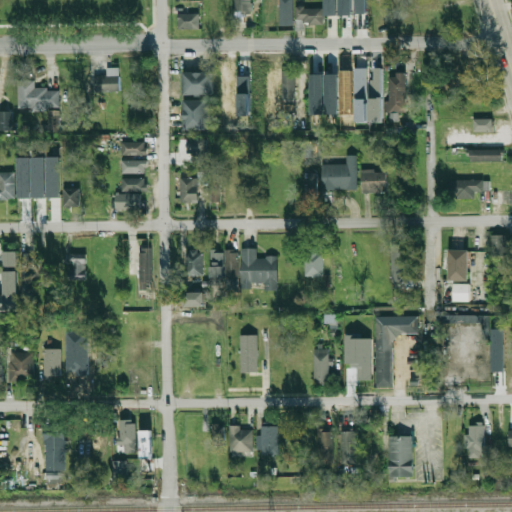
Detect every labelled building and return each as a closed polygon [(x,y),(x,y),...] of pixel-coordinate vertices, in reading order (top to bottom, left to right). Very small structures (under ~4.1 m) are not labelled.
[(237,0),(237,10),(251,10),(251,0),(237,0)] [(279,0),(279,25),(293,25),(293,0),(279,0)] [(324,0),(325,15),(338,15),(337,0),(324,0)] [(352,0),(339,0),(340,16),(353,15),(352,0)] [(366,13),(366,0),(354,0),(355,13),(366,13)] [(324,25),(323,6),(297,7),(297,25),(324,25)] [(199,13),(177,13),(178,29),(200,29),(199,13)] [(457,76),(481,76),(481,59),(457,59),(457,76)] [(368,68),(356,67),(356,122),(368,122),(368,68)] [(95,92),(119,92),(119,68),(108,68),(108,75),(95,75),(95,92)] [(370,122),(383,122),(384,68),(374,68),(374,80),(371,80),(370,122)] [(283,102),(295,102),(295,69),(283,69),(283,102)] [(184,95),(214,95),(214,72),(184,72),(184,95)] [(324,73),(311,74),(312,114),(324,114),(324,73)] [(390,114),(407,114),(407,73),(390,73),(390,114)] [(327,114),(340,114),(338,74),(325,74),(327,114)] [(251,116),(250,76),(238,76),(239,116),(251,116)] [(60,108),(60,88),(34,88),(34,80),(18,80),(19,109),(60,108)] [(209,100),(185,100),(185,129),(209,129),(209,100)] [(13,111),(0,111),(0,131),(13,131),(13,111)] [(50,113),(49,131),(58,131),(59,113),(50,113)] [(492,119),(474,119),(474,131),(492,131),(492,119)] [(187,139),(187,153),(193,153),(194,166),(208,165),(207,138),(187,139)] [(144,141),(122,141),(122,155),(144,155),(144,141)] [(503,149),(470,149),(470,161),(503,161),(503,149)] [(322,189),(357,189),(357,155),(347,155),(347,164),(322,164),(322,189)] [(18,157),(19,197),(33,197),(47,197),(61,197),(60,156),(18,157)] [(122,172),(147,172),(147,160),(122,160),(122,172)] [(238,199),(237,165),(227,165),(228,199),(238,199)] [(387,169),(362,169),(362,192),(387,192),(387,169)] [(0,199),(15,199),(15,172),(0,172),(0,199)] [(212,173),(212,202),(221,201),(221,172),(212,173)] [(316,173),(308,173),(308,190),(317,190),(316,173)] [(199,176),(181,176),(181,202),(199,202),(199,176)] [(146,178),(122,178),(122,190),(146,190),(146,178)] [(476,198),(476,191),(489,191),(489,179),(447,179),(447,198),(476,198)] [(64,206),(79,206),(79,187),(64,187),(64,206)] [(141,209),(141,194),(117,194),(117,209),(141,209)] [(492,256),(506,256),(506,234),(492,234),(492,256)] [(392,282),(411,282),(411,244),(392,244),(392,282)] [(140,283),(152,283),(152,247),(140,247),(140,283)] [(257,247),(242,247),(242,289),(252,289),(252,282),(265,282),(265,290),(279,290),(279,256),(257,256),(257,247)] [(323,247),(306,247),(306,276),(323,276),(323,247)] [(225,290),(238,290),(237,248),(224,249),(225,290)] [(210,276),(223,276),(223,249),(211,249),(210,276)] [(470,280),(470,249),(450,249),(450,280),(470,280)] [(204,274),(204,250),(187,250),(187,274),(204,274)] [(16,251),(2,251),(3,295),(0,295),(0,310),(17,310),(16,251)] [(21,253),(21,308),(32,308),(32,253),(21,253)] [(86,280),(87,255),(70,254),(70,280),(86,280)] [(453,301),(470,300),(469,283),(453,283),(453,301)] [(203,291),(183,291),(184,306),(204,305),(203,291)] [(324,323),(338,323),(338,313),(324,314),(324,323)] [(489,315),(443,314),(443,322),(482,323),(482,333),(489,333),(489,315)] [(393,387),(393,333),(418,333),(418,315),(376,315),(376,387),(393,387)] [(151,323),(130,323),(130,338),(151,338),(151,323)] [(243,378),(261,378),(261,342),(243,342),(243,378)] [(149,346),(124,346),(124,361),(148,362),(149,346)] [(62,348),(44,348),(44,376),(62,376),(62,348)] [(315,382),(330,382),(330,348),(315,348),(315,382)] [(11,352),(11,380),(34,380),(34,352),(11,352)] [(345,352),(345,370),(361,370),(361,352),(345,352)] [(147,366),(127,366),(127,386),(147,386),(147,366)] [(119,419),(119,445),(136,445),(136,419),(119,419)] [(224,423),(212,423),(212,443),(224,443),(224,423)] [(45,424),(45,465),(65,465),(65,424),(45,424)] [(484,425),(466,425),(466,458),(484,458),(484,425)] [(279,455),(279,426),(262,426),(262,455),(279,455)] [(379,453),(379,426),(364,426),(364,453),(379,453)] [(230,452),(254,452),(254,427),(230,427),(230,452)] [(141,458),(152,458),(152,430),(141,430),(141,458)] [(334,430),(319,430),(319,465),(334,465),(334,430)] [(342,465),(357,465),(357,430),(342,430),(342,465)] [(413,435),(390,435),(390,476),(413,476),(413,435)] [(114,482),(127,482),(127,459),(114,459),(114,482)]
